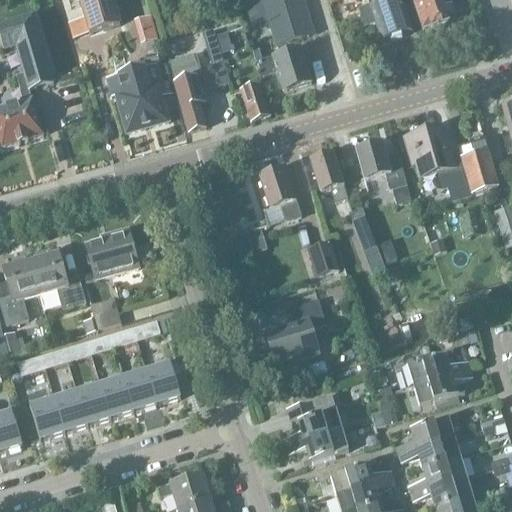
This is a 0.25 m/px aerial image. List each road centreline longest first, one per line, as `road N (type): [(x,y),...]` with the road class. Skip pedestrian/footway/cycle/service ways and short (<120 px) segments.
road 1 (tertiary): [(156,178),(511,71)]
road 2 (residential): [(230,431),(156,178)]
road 3 (residential): [(0,502),(230,431)]
road 4 (tertiary): [(0,222),(156,178)]
